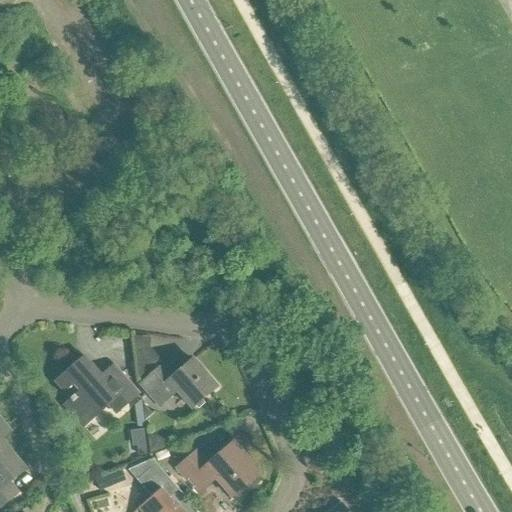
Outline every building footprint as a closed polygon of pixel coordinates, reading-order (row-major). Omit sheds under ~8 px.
[(139,379),(159,360),(149,349),(135,351),(139,379)] [(65,408),(79,425),(95,411),(98,415),(108,406),(116,415),(139,395),(120,374),(105,387),(99,379),(101,377),(84,358),(55,383),(71,402),(65,408)] [(140,385),(160,408),(177,393),(192,410),(216,389),(192,361),(173,378),(163,366),(140,385)] [(0,509),(19,494),(10,483),(25,470),(2,442),(12,434),(0,419),(0,509)] [(140,452),(172,448),(170,431),(150,433),(149,425),(136,427),(140,452)] [(216,480),(233,500),(261,476),(233,443),(208,465),(196,452),(176,469),(198,495),(216,480)] [(138,510),(139,511),(179,511),(169,499),(179,491),(152,460),(128,471),(152,498),(138,510)] [(112,476),(97,482),(101,491),(115,485),(112,476)]
